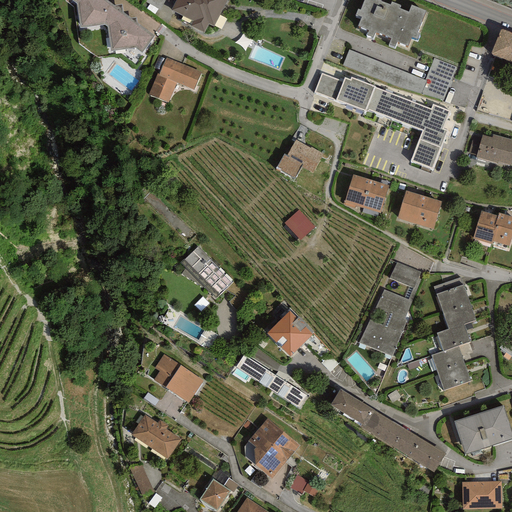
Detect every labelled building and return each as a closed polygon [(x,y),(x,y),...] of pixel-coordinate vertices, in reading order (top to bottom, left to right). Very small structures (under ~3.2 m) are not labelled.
[(142,53),(154,36),(137,23),(136,18),(131,19),(123,12),(122,4),(114,6),(106,0),(70,0),(76,4),(80,28),(104,25),(107,27),(110,51),(135,48),(142,53)] [(166,0),(144,0),(143,2),(160,11),(166,0)] [(176,0),(171,10),(192,21),(190,26),(204,34),(209,24),(213,27),(227,0),(176,0)] [(416,33),(425,11),(411,5),(408,11),(400,8),(401,5),(391,1),(389,4),(381,1),(381,0),(363,0),(360,9),(357,8),(354,15),(361,17),(357,26),(368,31),(366,35),(372,38),(375,32),(378,33),(379,33),(388,36),(387,37),(391,38),(388,44),(394,47),(396,42),(407,46),(411,37),(417,39),(419,34),(416,33)] [(511,33),(500,29),(490,54),(511,62),(511,33)] [(425,80),(348,50),(342,66),(443,101),(456,67),(433,58),(425,80)] [(161,71),(166,59),(158,56),(153,67),(161,71)] [(200,72),(166,58),(166,59),(161,71),(159,75),(157,74),(149,95),(168,103),(176,83),(193,90),(200,72)] [(375,87),(375,86),(350,77),(350,79),(344,77),(342,81),(321,73),(314,93),(335,100),(336,99),(365,111),(375,87)] [(410,161),(432,170),(442,143),(446,145),(449,137),(454,123),(447,120),(450,111),(432,104),(430,109),(375,87),(365,111),(367,111),(367,110),(368,109),(423,131),(410,161)] [(511,159),(511,139),(492,134),(492,138),(482,135),(480,142),(472,140),(468,154),(476,156),(475,157),(497,164),(498,162),(510,165),(511,159)] [(312,173),(323,154),(311,147),(310,148),(295,140),(287,155),(284,154),(276,169),(294,178),(301,167),(312,173)] [(362,207),(370,180),(353,175),(345,201),(345,202),(355,205),(362,207)] [(370,180),(362,207),(380,213),(389,185),(370,180)] [(414,224),(422,196),(405,191),(397,219),(414,224)] [(422,196),(414,224),(432,230),(441,202),(422,196)] [(315,227),(299,210),(284,223),(300,240),(315,227)] [(494,226),(497,216),(481,211),(472,238),(491,244),(492,242),(497,227),(494,226)] [(511,235),(511,216),(498,213),(497,216),(494,226),(497,227),(492,242),(509,247),(511,235)] [(216,299),(233,282),(198,247),(180,263),(185,269),(182,275),(203,287),(216,299)] [(369,320),(358,343),(391,356),(406,320),(404,319),(420,280),(418,278),(420,272),(396,263),(389,278),(409,287),(413,288),(408,300),(404,298),(384,290),(375,308),(387,313),(382,325),(369,320)] [(463,285),(460,278),(434,287),(436,294),(463,285)] [(463,285),(436,294),(442,312),(469,303),(463,285)] [(413,288),(409,287),(404,298),(408,300),(413,288)] [(469,303),(442,312),(448,329),(463,324),(475,320),(469,303)] [(297,319),(289,311),(267,333),(290,357),(312,335),(311,334),(297,319)] [(311,334),(313,332),(299,317),(297,319),(311,334)] [(458,346),(470,342),(463,324),(448,329),(436,333),(443,351),(458,346)] [(511,355),(511,337),(509,335),(500,348),(506,352),(511,356),(511,355)] [(464,365),(458,346),(443,351),(431,356),(437,374),(464,365)] [(188,403),(203,381),(163,354),(154,368),(159,371),(153,380),(188,403)] [(280,379),(244,355),(236,367),(272,391),(280,379)] [(470,381),(464,365),(437,374),(443,391),(470,381)] [(306,396),(280,379),(272,391),(298,407),(306,396)] [(364,426),(374,410),(340,389),(330,405),(361,424),(364,426)] [(511,435),(502,406),(454,421),(465,454),(511,438),(511,435)] [(392,447),(404,428),(374,410),(364,426),(361,424),(359,426),(392,447)] [(167,459),(181,439),(166,429),(168,426),(159,420),(157,423),(144,415),(131,435),(167,459)] [(299,446),(267,419),(248,441),(255,447),(253,449),(255,465),(271,479),(299,446)] [(434,473),(445,454),(404,428),(392,447),(434,473)] [(248,441),(244,447),(244,457),(255,465),(253,449),(255,447),(248,441)] [(129,468),(142,496),(154,492),(141,465),(129,468)] [(289,487),(313,498),(319,485),(295,474),(289,487)] [(233,493),(238,485),(228,478),(223,486),(231,491),(233,493)] [(223,486),(213,479),(199,500),(217,511),(231,491),(223,486)] [(501,481),(462,482),(462,510),(502,509),(501,481)] [(154,508),(162,498),(156,493),(148,504),(154,508)] [(267,511),(246,498),(236,511),(267,511)]
